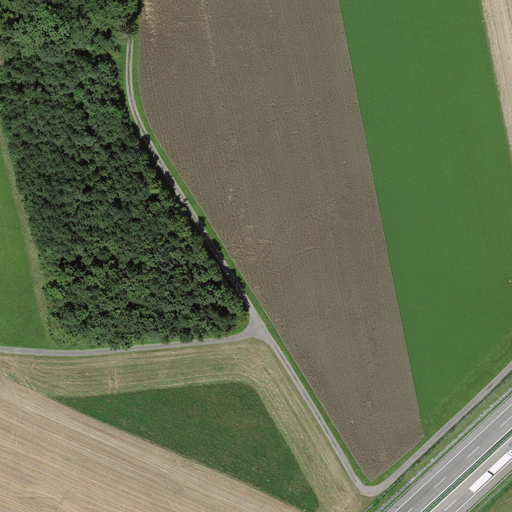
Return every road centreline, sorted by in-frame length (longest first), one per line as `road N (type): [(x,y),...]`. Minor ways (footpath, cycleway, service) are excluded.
road 1 (track): [(132,0),(129,76),(139,124),(363,490),(383,488),(511,367)]
road 2 (track): [(0,350),(76,353),(261,333)]
road 3 (motorway): [(511,416),(408,511)]
